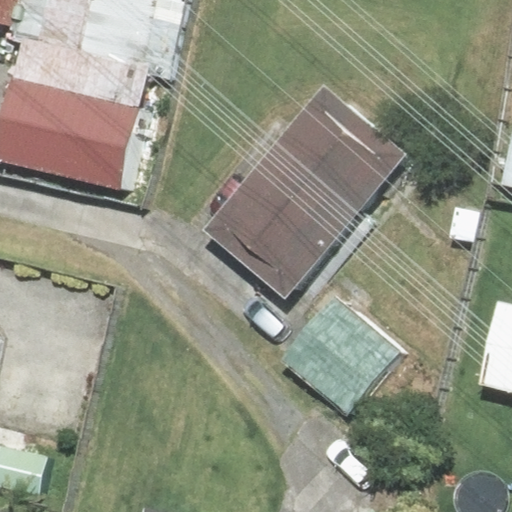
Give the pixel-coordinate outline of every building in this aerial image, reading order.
[(35,0),(0,0),(0,24),(28,31),(35,0)] [(157,111),(32,83),(15,161),(139,189),(157,111)] [(347,87),(223,231),(305,301),(429,157),(347,87)] [(354,300),(296,360),(355,418),(413,358),(354,300)] [(511,318),(495,389),(511,392),(511,318)] [(67,441),(0,427),(0,484),(56,495),(67,441)]
